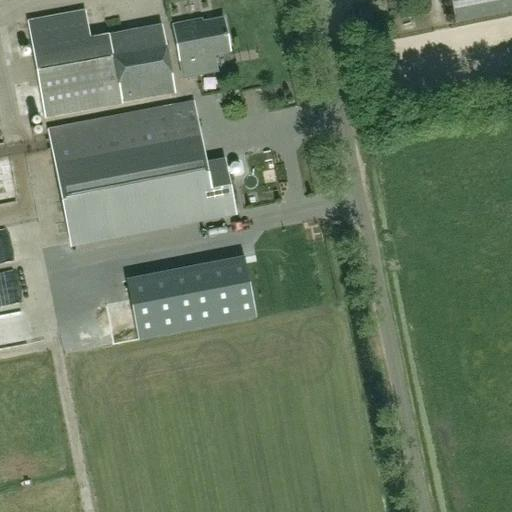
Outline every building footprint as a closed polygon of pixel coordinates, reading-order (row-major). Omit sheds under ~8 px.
[(511,10),(511,0),(450,0),(455,22),(511,10)] [(122,103),(175,93),(162,28),(90,42),(85,12),(27,23),(44,117),(122,103)] [(193,23),(173,27),(184,79),(217,73),(213,56),(229,53),(223,20),(194,26),(193,23)] [(276,119),(271,91),(248,95),(253,123),(276,119)] [(193,102),(48,130),(69,244),(235,212),(225,160),(205,163),(193,102)] [(308,217),(296,163),(278,167),(290,221),(308,217)] [(0,204),(18,203),(16,178),(0,178),(0,204)] [(106,285),(117,344),(235,321),(224,263),(106,285)]
